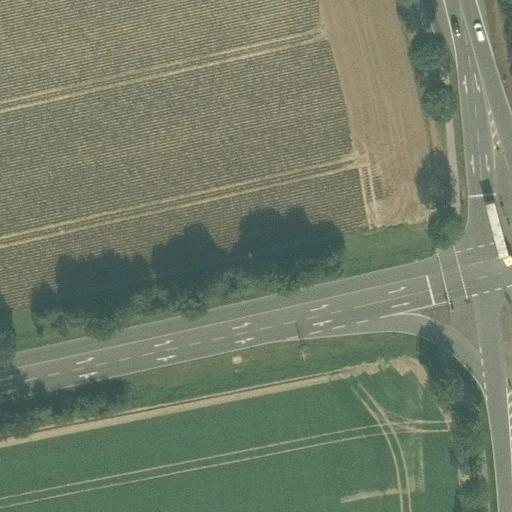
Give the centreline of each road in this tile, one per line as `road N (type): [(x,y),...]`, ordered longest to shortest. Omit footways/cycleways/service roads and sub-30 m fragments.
road 1 (primary): [(0,378),(310,310)]
road 2 (secondary): [(461,9),(484,269)]
road 3 (secondary): [(310,310),(425,327),(493,383)]
road 4 (primary): [(310,310),(484,269)]
road 5 (secondary): [(511,148),(461,9)]
road 6 (secondary): [(493,383),(505,511)]
